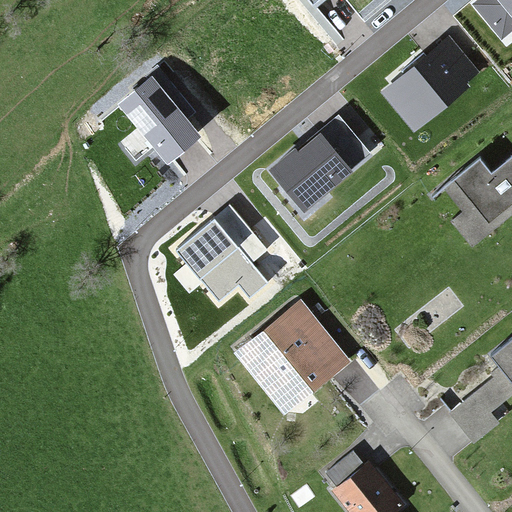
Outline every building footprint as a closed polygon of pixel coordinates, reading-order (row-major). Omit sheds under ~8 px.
[(511,0),(479,0),(474,5),(503,39),(511,30),(511,0)] [(281,20),(211,75),(235,105),(305,50),(281,20)] [(449,37),(383,89),(414,128),(465,87),(462,83),(477,72),(449,37)] [(150,79),(120,104),(170,164),(200,140),(150,79)] [(271,172),(304,211),(371,155),(338,116),(271,172)] [(481,148),(449,175),(470,200),(455,212),(474,234),(511,202),(511,152),(496,166),(481,148)] [(268,252),(229,206),(177,251),(221,300),(239,284),(248,294),(266,279),(253,265),(268,252)] [(304,295),(240,349),(291,408),(355,355),(304,295)] [(502,357),(446,399),(473,436),(502,414),(495,405),(511,392),(511,328),(491,343),(502,357)] [(343,479),(364,462),(354,449),(332,466),(343,479)] [(395,511),(410,500),(373,455),(364,462),(343,479),(335,485),(356,511),(395,511)]
